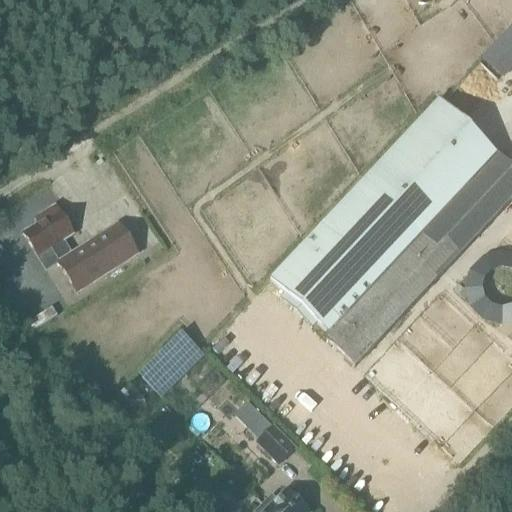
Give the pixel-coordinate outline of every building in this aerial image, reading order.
[(503,80),(511,70),(511,26),(481,60),(503,80)] [(469,131),(484,145),(511,114),(511,110),(499,98),(469,131)] [(272,277),(332,337),(327,342),(354,369),(511,208),(511,186),(436,111),(272,277)] [(98,221),(108,215),(98,199),(88,205),(98,221)] [(23,235),(46,272),(57,265),(76,295),(137,257),(118,227),(71,255),(62,242),(70,237),(53,211),(41,218),(43,222),(23,235)] [(146,239),(135,244),(148,270),(159,265),(146,239)] [(273,430),(257,446),(278,467),(294,452),(273,430)] [(223,511),(204,479),(185,491),(197,511),(223,511)] [(303,511),(285,492),(275,502),(271,497),(254,511),(303,511)]
